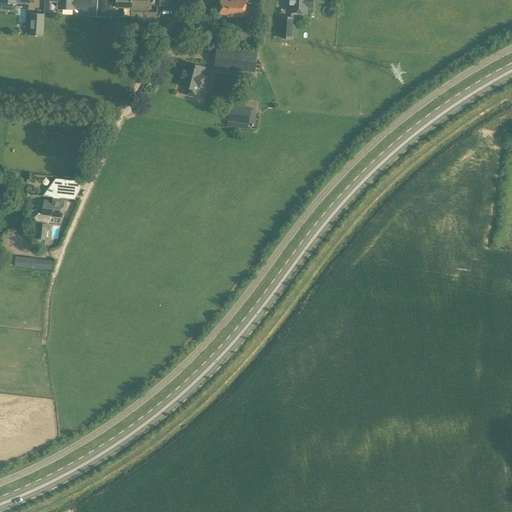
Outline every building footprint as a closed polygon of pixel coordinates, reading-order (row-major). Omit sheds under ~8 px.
[(97,0),(50,0),(51,1),(58,1),(58,8),(83,9),(82,16),(97,17),(97,0)] [(149,0),(116,0),(116,7),(132,7),(131,19),(157,20),(157,12),(149,12),(149,0)] [(243,0),(230,0),(230,1),(222,0),(221,14),(228,15),(227,16),(244,17),(246,0),(243,0)] [(313,0),(291,0),(290,12),(306,13),(307,7),(312,8),(313,0)] [(30,13),(29,34),(43,35),(44,14),(30,13)] [(281,38),(292,39),(293,17),(282,16),(281,38)] [(216,48),(215,64),(229,66),(228,69),(254,71),(256,52),(216,48)] [(184,71),(180,85),(188,87),(186,94),(196,96),(198,89),(199,84),(207,87),(211,74),(203,72),(204,68),(187,63),(185,71),(184,71)] [(227,121),(249,124),(251,107),(230,104),(227,121)] [(52,192),(51,196),(53,197),(60,197),(75,199),(82,186),(77,185),(77,181),(56,178),(52,183),(52,188),(51,188),(51,192),(52,192)] [(38,213),(34,218),(38,222),(36,238),(46,239),(48,224),(50,220),(51,216),(62,217),(63,202),(59,201),(60,197),(53,197),(52,201),(45,200),(43,214),(38,213)] [(14,265),(52,270),(53,260),(15,256),(14,265)]
